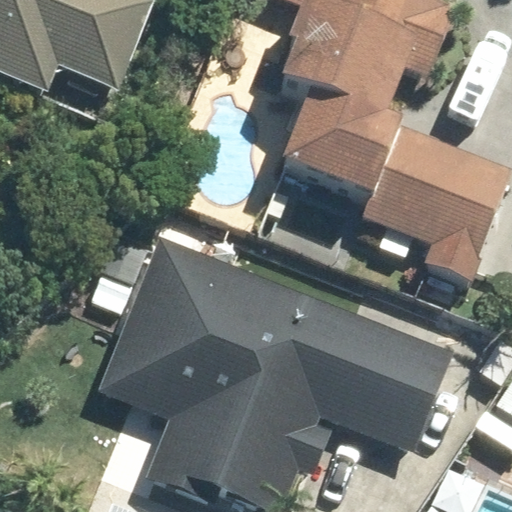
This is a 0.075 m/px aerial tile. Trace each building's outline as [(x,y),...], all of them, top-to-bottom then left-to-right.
[(0,0),(0,73),(48,92),(60,64),(115,86),(148,0),(0,0)] [(286,162),(374,197),(366,219),(433,246),(427,265),(475,284),(484,262),(481,259),(511,170),(404,128),(402,134),(386,128),(409,72),(428,79),(459,7),(440,0),(279,0),(305,10),(293,40),(300,42),(285,79),(314,90),(286,162)] [(416,456),(455,354),(163,239),(102,392),(172,419),(148,479),(212,505),(216,493),(264,511),(274,511),(278,503),(285,506),(300,470),(317,476),(334,432),(321,426),(324,420),(416,456)] [(154,257),(115,241),(89,306),(128,321),(154,257)] [(511,357),(501,350),(478,385),(503,402),(494,415),(511,427),(511,357)]
